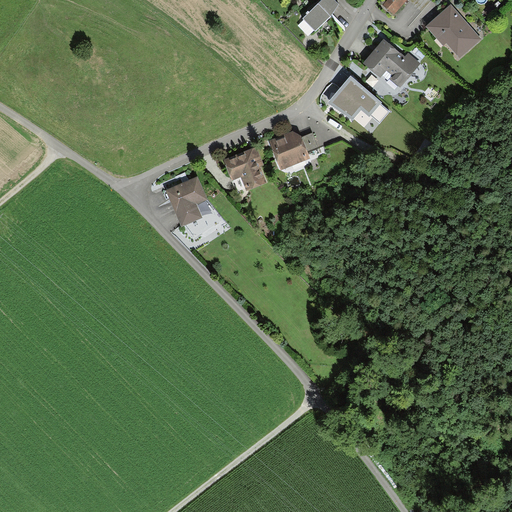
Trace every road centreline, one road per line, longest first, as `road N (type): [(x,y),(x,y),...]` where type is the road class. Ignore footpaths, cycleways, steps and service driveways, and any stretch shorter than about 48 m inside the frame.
road 1 (track): [(65,153),(117,189),(253,314),(322,401)]
road 2 (residential): [(371,0),(302,105),(117,189)]
road 3 (track): [(322,401),(176,511)]
road 4 (track): [(322,401),(406,511)]
